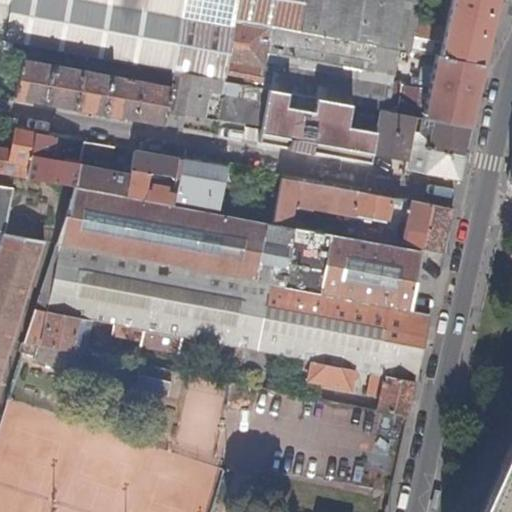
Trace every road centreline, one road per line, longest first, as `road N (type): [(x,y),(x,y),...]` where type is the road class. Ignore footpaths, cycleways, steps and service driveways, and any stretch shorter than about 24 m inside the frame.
road 1 (unclassified): [(0,109),(488,202)]
road 2 (tertiary): [(413,511),(488,202)]
road 3 (unknown): [(224,511),(240,458),(257,441),(380,445)]
